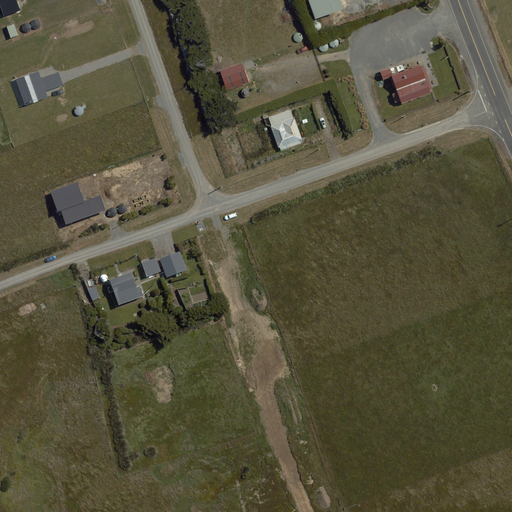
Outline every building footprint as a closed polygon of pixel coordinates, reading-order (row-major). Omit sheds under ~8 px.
[(303,0),(309,16),(337,6),(334,0),(303,0)] [(417,64),(386,75),(397,105),(428,94),(417,64)] [(222,75),(225,87),(247,81),(244,69),(222,75)] [(292,106),(267,114),(278,148),(303,140),(292,106)] [(65,213),(54,216),(57,228),(68,225),(65,213)] [(178,250),(160,256),(166,276),(185,270),(178,250)] [(154,257),(140,261),(146,278),(159,273),(154,257)] [(136,285),(130,271),(109,279),(119,304),(143,294),(139,284),(136,285)]
